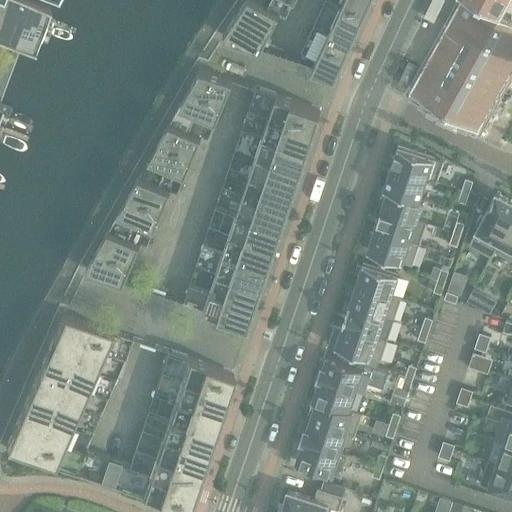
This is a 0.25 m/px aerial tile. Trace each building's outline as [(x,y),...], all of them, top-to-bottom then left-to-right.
[(0,0),(0,34),(34,47),(50,5),(37,0),(0,0)] [(280,13),(255,0),(247,0),(222,36),(261,49),(280,13)] [(369,0),(343,0),(341,5),(363,15),(369,0)] [(511,0),(462,0),(412,92),(478,129),(511,67),(511,0)] [(363,15),(341,5),(329,31),(350,41),(363,15)] [(313,66),(335,74),(350,41),(329,31),(313,66)] [(234,80),(201,69),(170,122),(190,131),(197,113),(216,121),(234,80)] [(321,109),(256,87),(249,109),(269,116),(270,115),(315,130),(321,109)] [(270,115),(269,116),(263,134),(308,149),(315,130),(270,115)] [(202,136),(190,131),(170,122),(147,163),(148,164),(151,160),(186,174),(202,136)] [(308,149),(263,134),(257,153),(302,168),(308,149)] [(391,166),(427,178),(437,181),(444,161),(434,157),(434,156),(399,145),(391,166)] [(302,168),(257,153),(250,173),(295,188),(302,168)] [(385,187),(424,200),(424,199),(421,197),(427,178),(391,166),(385,187)] [(295,188),(250,173),(244,192),(289,207),(295,188)] [(171,189),(141,176),(142,176),(140,175),(109,229),(129,238),(136,220),(155,228),(171,189)] [(462,190),(470,192),(474,181),(466,178),(462,190)] [(424,200),(385,187),(384,188),(388,189),(385,198),(381,196),(378,205),(382,206),(382,208),(417,220),(424,200)] [(470,192),(462,190),(458,201),(466,204),(470,192)] [(289,207),(244,192),(237,211),(282,226),(289,207)] [(499,242),(511,217),(511,201),(496,193),(484,217),(481,215),(476,225),(479,227),(477,230),(499,242)] [(375,229),(419,244),(420,243),(411,240),(417,220),(382,208),(375,229)] [(282,226),(237,211),(231,231),(276,246),(282,226)] [(511,217),(499,242),(494,250),(511,259),(511,217)] [(461,235),(465,223),(457,221),(453,232),(461,235)] [(141,243),(129,238),(109,229),(86,269),(124,282),(141,243)] [(419,244),(375,229),(368,250),(412,265),(419,244)] [(276,246),(231,231),(224,250),(269,265),(276,246)] [(461,235),(453,232),(450,244),(457,246),(461,235)] [(269,265),(224,250),(218,269),(263,284),(269,265)] [(401,298),(401,297),(392,294),(399,274),(363,262),(362,265),(358,264),(355,272),(360,273),(356,283),(401,298)] [(437,280),(445,282),(449,271),(441,268),(437,280)] [(218,269),(212,288),(211,289),(256,304),(263,284),(218,269)] [(445,282),(437,280),(434,291),(441,294),(445,282)] [(212,288),(191,281),(184,302),(249,324),(256,304),(211,289),(212,288)] [(401,298),(356,283),(350,304),(394,319),(401,298)] [(468,300),(491,312),(499,299),(475,286),(468,300)] [(447,291),(445,299),(456,303),(459,295),(447,291)] [(343,324),(387,339),(388,338),(379,335),(385,317),(394,320),(394,319),(350,304),(343,324)] [(133,338),(64,315),(55,334),(104,351),(104,352),(126,359),(133,338)] [(429,330),(433,319),(425,316),(422,328),(429,330)] [(387,339),(343,324),(336,346),(380,361),(387,339)] [(429,330),(422,328),(418,339),(426,342),(429,330)] [(489,344),(491,336),(480,332),(477,340),(489,344)] [(104,351),(55,334),(47,353),(96,370),(104,352),(104,351)] [(477,340),(475,348),(486,351),(489,344),(477,340)] [(233,372),(168,350),(161,371),(181,378),(182,377),(227,392),(233,372)] [(96,370),(47,353),(39,372),(88,388),(96,370)] [(365,392),(372,371),(328,356),(325,366),(321,364),(317,376),(365,392)] [(406,376),(413,378),(417,367),(409,364),(406,376)] [(88,388),(39,372),(31,391),(80,407),(88,388)] [(365,392),(317,376),(316,377),(320,378),(314,398),(362,414),(363,413),(350,409),(356,390),(365,393),(365,392)] [(413,378),(406,376),(402,387),(410,390),(413,378)] [(227,392),(182,377),(181,378),(175,396),(220,411),(227,392)] [(462,386),(459,394),(471,398),(473,390),(462,386)] [(80,407),(31,391),(23,409),(71,426),(80,407)] [(468,406),(471,398),(459,394),(457,402),(468,406)] [(220,411),(175,396),(169,416),(214,431),(220,411)] [(362,414),(314,398),(313,399),(317,400),(314,410),(311,408),(308,418),(311,419),(311,420),(355,435),(362,414)] [(71,426),(23,409),(15,428),(63,445),(64,444),(71,426)] [(390,423),(398,426),(401,415),(394,412),(390,423)] [(214,431),(169,416),(162,435),(207,450),(214,431)] [(495,439),(511,444),(511,419),(502,416),(495,439)] [(300,439),(349,455),(349,454),(340,451),(346,433),(355,436),(355,435),(311,420),(308,428),(304,427),(300,439)] [(398,426),(390,423),(386,435),(394,437),(398,426)] [(64,444),(63,445),(15,428),(6,448),(100,480),(108,456),(86,448),(85,451),(64,444)] [(207,450),(162,435),(156,454),(201,469),(207,450)] [(349,455),(300,439),(300,440),(304,441),(297,462),(341,477),(349,455)] [(487,461),(511,468),(511,444),(495,439),(494,440),(503,443),(497,463),(488,460),(487,461)] [(444,441),(441,448),(453,452),(455,444),(444,441)] [(450,460),(453,452),(441,448),(439,456),(450,460)] [(376,464),(384,467),(388,455),(380,453),(376,464)] [(156,454),(150,473),(149,474),(194,489),(201,469),(156,454)] [(187,509),(194,489),(149,474),(150,473),(129,466),(130,463),(108,456),(100,480),(187,509)] [(511,468),(487,461),(480,483),(511,493),(511,468)] [(384,467),(376,464),(372,476),(380,478),(384,467)] [(288,490),(280,511),(330,511),(332,508),(339,510),(344,496),(318,487),(314,498),(288,490)] [(436,511),(462,511),(466,502),(441,495),(436,511)]
